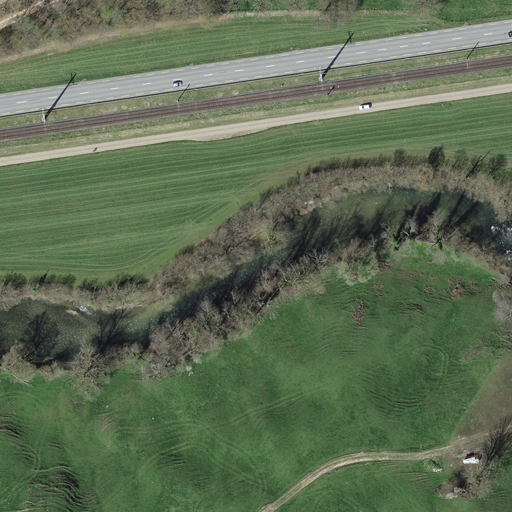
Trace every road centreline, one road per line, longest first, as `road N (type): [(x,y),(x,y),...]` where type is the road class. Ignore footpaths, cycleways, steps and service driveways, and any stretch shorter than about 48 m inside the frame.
road 1 (primary): [(0,105),(511,30)]
road 2 (unclassified): [(24,159),(511,88)]
road 3 (track): [(511,428),(432,452),(344,458),(267,511)]
